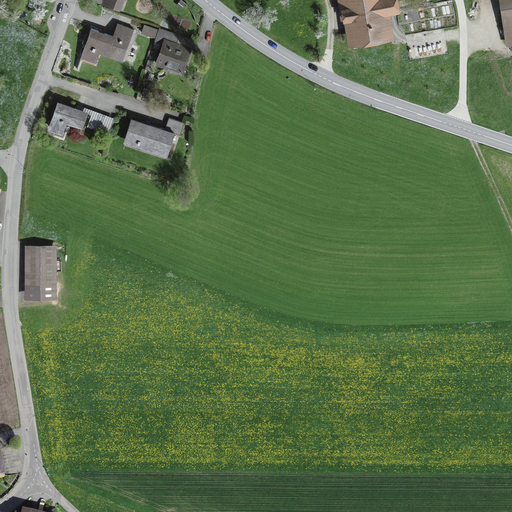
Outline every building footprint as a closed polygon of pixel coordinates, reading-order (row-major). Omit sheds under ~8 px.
[(348,0),(356,39),(385,34),(381,13),(397,10),(395,0),(348,0)] [(511,43),(511,0),(502,0),(509,44),(511,43)] [(91,28),(82,54),(97,59),(100,50),(123,58),(134,29),(117,23),(113,36),(91,28)] [(183,70),(190,49),(172,43),(175,34),(159,28),(155,41),(163,44),(156,62),(166,66),(167,65),(183,70)] [(59,103),(50,128),(61,132),(65,120),(81,125),(85,113),(59,103)] [(93,112),(88,125),(108,133),(113,120),(93,112)] [(165,129),(132,119),(128,129),(131,130),(128,140),(167,152),(173,133),(180,135),(184,122),(169,117),(165,129)] [(32,246),(32,297),(52,297),(53,246),(32,246)]
